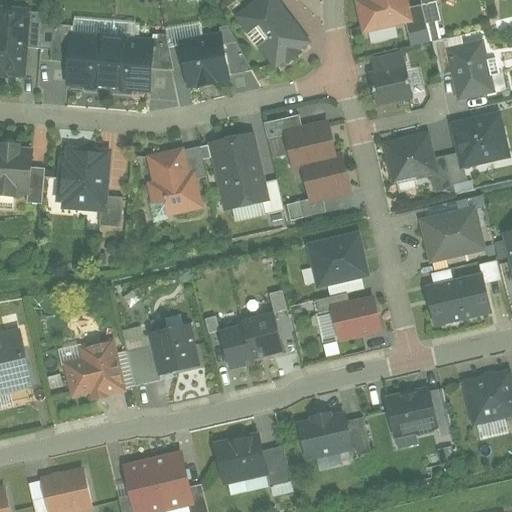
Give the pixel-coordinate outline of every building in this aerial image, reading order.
[(281,0),(255,0),(237,14),(278,69),(314,42),(281,0)] [(416,23),(411,0),(356,0),(364,35),(416,23)] [(0,77),(28,80),(31,47),(33,12),(34,8),(0,5),(0,77)] [(33,12),(31,47),(41,48),(43,13),(33,12)] [(157,38),(71,33),(69,73),(68,88),(154,93),(155,77),(157,38)] [(223,33),(180,41),(189,88),(232,80),(223,33)] [(488,38),(448,47),(460,101),(499,93),(488,38)] [(413,63),(370,72),(378,105),(420,96),(413,63)] [(511,138),(505,109),(453,121),(464,168),(511,156),(511,138)] [(285,130),(304,126),(301,115),(267,123),(271,139),(287,136),(285,130)] [(304,126),(285,130),(287,136),(295,173),(305,170),(304,167),(340,158),(331,120),(304,126)] [(433,130),(386,142),(397,185),(444,174),(433,130)] [(258,132),(211,143),(228,211),(275,200),(258,132)] [(35,149),(0,146),(0,194),(31,197),(33,167),(35,149)] [(197,172),(198,177),(208,175),(201,146),(188,149),(194,172),(197,172)] [(112,150),(68,147),(68,156),(63,156),(60,204),(65,204),(65,210),(108,213),(112,150)] [(187,147),(148,156),(154,178),(148,180),(154,204),(167,201),(170,216),(206,207),(198,177),(197,172),(194,172),(188,149),(187,147)] [(340,158),(304,167),(305,170),(311,199),(313,203),(326,200),(354,194),(346,157),(340,158)] [(49,168),(33,167),(31,197),(30,203),(45,205),(49,168)] [(329,212),(326,200),(313,203),(311,199),(289,204),(293,221),(329,212)] [(480,205),(422,220),(434,264),(491,249),(480,205)] [(363,231),(310,244),(320,288),(374,276),(363,231)] [(486,274),(427,287),(431,302),(437,329),(495,315),(492,301),(486,274)] [(377,295),(333,304),(341,340),(385,331),(377,295)] [(246,324),(256,361),(288,353),(276,311),(245,320),(246,324)] [(195,324),(153,333),(156,346),(163,376),(204,367),(195,324)] [(256,361),(246,324),(222,331),(233,369),(257,363),(256,361)] [(5,338),(0,338),(0,400),(40,392),(27,333),(5,338)] [(65,362),(73,397),(95,392),(97,400),(130,393),(117,339),(81,347),(83,358),(65,362)] [(163,376),(156,346),(132,352),(139,385),(164,380),(163,376)] [(511,372),(509,359),(460,371),(471,414),(511,404),(511,372)] [(47,377),(49,388),(64,386),(62,374),(47,377)] [(427,379),(385,389),(394,428),(437,418),(427,379)] [(295,411),(305,450),(353,440),(343,400),(295,411)] [(476,440),(511,431),(508,416),(473,425),(476,440)] [(257,425),(212,434),(212,435),(221,473),(266,463),(257,425)] [(196,502),(185,452),(157,459),(168,508),(196,502)] [(44,489),(49,508),(90,498),(81,458),(39,468),(44,489)] [(127,466),(137,511),(150,511),(168,508),(157,459),(127,466)] [(13,511),(3,473),(0,473),(0,511),(13,511)] [(30,492),(34,511),(49,511),(49,508),(44,489),(30,492)]
